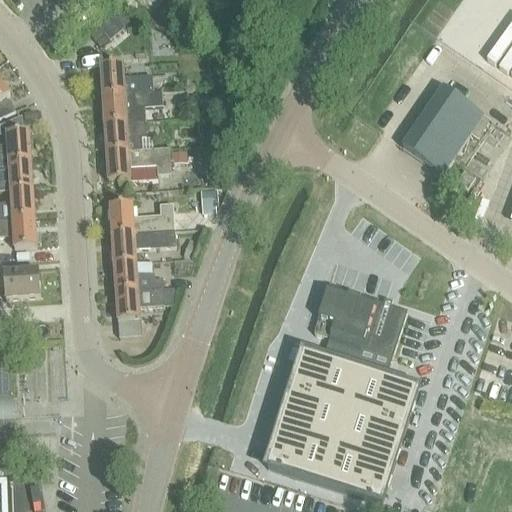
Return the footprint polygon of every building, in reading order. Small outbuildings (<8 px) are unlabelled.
[(165,0),(160,11),(178,20),(188,0),(165,0)] [(504,0),(475,0),(465,16),(474,23),(472,25),(483,33),(504,0)] [(153,96),(153,95),(152,79),(124,81),(123,69),(102,70),(103,99),(153,96)] [(0,106),(10,97),(0,85),(0,106)] [(103,99),(105,128),(128,127),(128,126),(128,112),(162,110),(161,95),(153,95),(153,96),(103,99)] [(404,154),(443,180),(483,121),(444,95),(404,154)] [(105,128),(107,157),(143,155),(143,154),(142,142),(147,142),(145,125),(128,126),(128,127),(105,128)] [(8,136),(9,148),(0,148),(0,165),(32,164),(30,135),(8,136)] [(171,178),(169,152),(143,154),(143,155),(107,157),(109,186),(131,184),(130,171),(157,169),(158,179),(171,178)] [(34,192),(32,164),(0,165),(0,194),(11,194),(34,192)] [(457,191),(466,197),(474,184),(466,178),(457,191)] [(0,223),(36,221),(34,192),(11,194),(12,206),(0,207),(1,213),(0,213),(0,223)] [(201,210),(219,208),(217,196),(200,198),(201,210)] [(160,209),(161,220),(135,221),(134,208),(111,209),(113,238),(175,234),(173,208),(160,209)] [(1,240),(14,239),(15,252),(37,250),(36,221),(0,223),(0,232),(1,233),(1,240)] [(175,234),(113,238),(115,267),(138,266),(137,253),(176,250),(175,234)] [(116,296),(162,294),(161,283),(151,284),(150,278),(139,279),(138,266),(115,267),(116,296)] [(39,274),(0,277),(0,292),(6,292),(7,304),(41,301),(39,274)] [(330,291),(315,339),(330,343),(326,355),(389,375),(408,316),(330,291)] [(120,341),(143,339),(141,310),(175,308),(174,293),(162,294),(116,296),(118,325),(119,325),(120,341)] [(0,474),(12,474),(16,470),(17,466),(17,463),(15,460),(13,458),(10,365),(13,360),(13,355),(12,352),(10,349),(0,349),(0,474)] [(511,511),(511,356),(479,355),(471,511),(511,511)] [(304,357),(268,472),(382,508),(418,394),(304,357)] [(11,511),(10,487),(0,487),(0,511),(11,511)]
